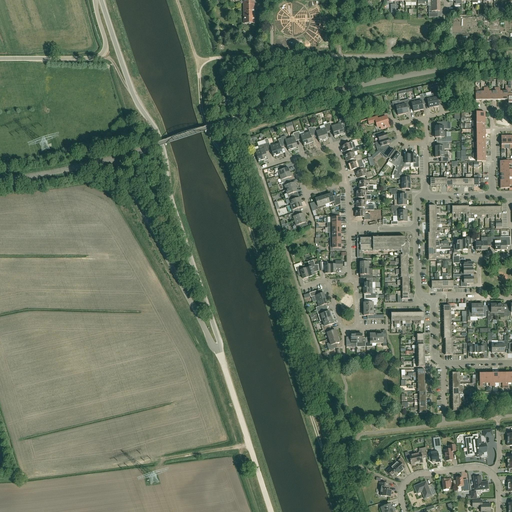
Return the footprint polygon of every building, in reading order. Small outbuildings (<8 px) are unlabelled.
[(254,17),(254,14),(254,1),(243,2),(244,24),(254,23),(254,22),(256,22),(255,17),(254,17)] [(440,12),(439,6),(431,6),(429,6),(429,18),(437,18),(437,12),(440,12)] [(431,94),(431,95),(432,99),(434,108),(439,107),(437,99),(440,98),(439,92),(431,94)] [(421,102),(424,101),(423,94),(419,95),(420,98),(416,99),(418,111),(423,110),(421,102)] [(425,94),(423,94),(424,101),(427,100),(429,109),(434,108),(432,99),(431,95),(426,96),(426,94),(425,94)] [(418,111),(416,99),(412,100),(412,101),(408,102),(408,101),(408,104),(409,107),(408,104),(411,103),(413,112),(418,111)] [(401,106),(402,115),(408,113),(406,108),(409,107),(408,104),(408,101),(408,100),(400,102),(401,106)] [(398,116),(402,115),(401,106),(400,102),(397,102),(398,104),(395,105),(395,103),(392,103),(393,109),(396,108),(398,116)] [(375,117),(367,119),(369,125),(376,122),(377,127),(381,126),(382,129),(389,126),(388,124),(387,124),(385,118),(386,117),(376,120),(375,117)] [(340,124),(336,125),(339,135),(343,134),(344,135),(342,129),(344,128),(343,127),(345,127),(342,119),(339,120),(340,124)] [(447,129),(447,122),(442,122),(442,127),(435,127),(435,132),(444,132),(444,129),(447,129)] [(339,135),(336,125),(331,127),(335,138),(335,137),(339,135)] [(320,130),(324,140),(328,139),(329,140),(325,128),(320,130)] [(324,140),(320,130),(316,131),(320,143),(319,141),(324,140)] [(305,134),(308,144),(313,142),(313,144),(309,132),(305,134)] [(442,138),(442,142),(449,142),(452,142),(452,137),(446,137),(446,132),(444,132),(435,132),(435,133),(434,133),(434,137),(435,137),(435,138),(442,138)] [(295,139),(298,138),(297,135),(296,133),(293,134),(293,135),(291,135),(292,138),(289,139),(293,149),(297,148),(298,149),(295,139)] [(285,136),(281,138),(281,139),(284,146),(286,145),(289,152),(288,150),(293,149),(289,139),(287,140),(285,136)] [(279,143),(275,145),(278,155),(282,153),(280,147),(284,146),(281,139),(278,140),(279,142),(279,143)] [(384,149),(383,146),(389,144),(388,139),(379,142),(375,143),(377,150),(378,150),(380,153),(385,150),(384,149)] [(449,149),(449,142),(442,142),(442,147),(435,147),(435,152),(444,152),(444,149),(449,149)] [(354,152),(359,151),(358,148),(353,149),(351,143),(342,146),(344,152),(351,150),(352,153),(354,152)] [(266,144),(258,146),(263,160),(267,159),(268,160),(264,147),(267,146),(266,144)] [(263,160),(258,146),(257,146),(259,150),(258,150),(257,147),(253,148),(253,149),(252,150),(252,151),(253,154),(256,153),(259,163),(258,162),(263,160)] [(388,162),(395,152),(391,149),(387,154),(386,153),(387,152),(385,150),(380,153),(383,156),(387,159),(388,157),(390,159),(388,162)] [(352,153),(345,155),(347,161),(355,159),(356,162),(357,162),(362,160),(360,155),(355,156),(354,152),(352,153)] [(395,152),(388,162),(394,166),(395,166),(396,166),(394,170),(397,171),(400,164),(397,163),(395,161),(400,155),(399,155),(400,154),(400,153),(398,152),(397,152),(396,153),(395,152)] [(448,152),(444,152),(435,152),(435,158),(440,158),(441,162),(448,162),(448,152)] [(402,162),(401,161),(400,164),(397,171),(400,172),(402,168),(403,167),(410,167),(410,164),(410,155),(409,155),(409,154),(408,154),(406,154),(405,154),(405,155),(404,155),(405,162),(402,162)] [(416,162),(415,155),(410,155),(410,164),(413,164),(413,167),(414,168),(419,168),(419,162),(416,162)] [(356,162),(348,165),(350,171),(358,168),(359,171),(364,169),(363,164),(358,165),(357,162),(356,162)] [(284,169),(283,166),(277,168),(279,176),(290,172),(288,168),(284,169)] [(365,169),(364,169),(359,171),(356,172),(358,178),(366,176),(367,179),(373,177),(371,171),(366,173),(365,169)] [(291,177),(290,172),(279,176),(281,179),(282,183),(283,183),(288,181),(287,178),(289,178),(291,177)] [(398,181),(399,184),(410,184),(410,178),(404,178),(404,176),(394,176),(394,179),(401,179),(401,181),(398,181)] [(285,187),(286,191),(296,187),(294,183),(292,183),(291,184),(290,181),(288,181),(283,183),(285,187)] [(367,191),(374,191),(374,185),(368,185),(368,181),(359,181),(359,188),(367,188),(367,191)] [(290,197),(289,194),(297,192),(296,187),(286,191),(288,198),(290,197)] [(365,198),(365,201),(366,201),(371,201),(371,195),(366,195),(366,191),(356,191),(357,198),(365,198)] [(394,195),(394,200),(407,200),(407,195),(397,195),(397,192),(391,192),(391,195),(394,195)] [(326,195),(329,204),(332,203),(332,205),(335,204),(335,206),(340,204),(340,197),(333,199),(331,193),(326,195)] [(320,197),(324,208),(326,207),(326,205),(329,204),(326,195),(320,197)] [(290,203),(291,206),(301,203),(299,198),(293,200),(292,197),(290,197),(288,198),(288,199),(286,200),(286,201),(287,204),(290,203)] [(324,208),(320,197),(315,199),(316,202),(310,204),(312,211),(324,208)] [(407,200),(394,200),(394,205),(391,205),(391,208),(397,208),(397,206),(407,206),(407,200)] [(365,201),(357,201),(357,207),(365,207),(365,211),(371,211),(371,205),(366,205),(366,201),(365,201)] [(295,212),(294,210),(302,207),(301,203),(291,206),(293,213),(294,213),(295,212)] [(395,212),(395,217),(407,217),(407,211),(397,211),(397,208),(391,208),(391,212),(395,212)] [(365,211),(356,211),(356,217),(364,217),(364,220),(370,220),(370,214),(365,215),(365,211)] [(294,221),(304,218),(303,213),(295,216),(294,213),(293,213),(288,215),(290,220),(293,219),(294,221)] [(407,222),(407,217),(395,217),(396,217),(396,220),(393,220),(393,222),(391,222),(391,225),(398,225),(398,222),(399,222),(407,222)] [(300,225),(306,223),(304,218),(294,221),(295,224),(291,225),(293,230),(301,228),(300,225)] [(398,256),(409,256),(409,243),(407,243),(407,242),(406,240),(405,240),(405,237),(357,238),(357,258),(362,258),(362,252),(397,251),(397,255),(398,256)] [(462,241),(462,250),(468,250),(468,244),(471,244),(471,242),(471,239),(471,237),(465,237),(465,240),(462,240),(462,241)] [(500,250),(500,237),(491,238),(491,241),(494,241),(494,250),(500,250)] [(506,240),(510,240),(510,237),(500,237),(500,250),(506,250),(506,240)] [(481,238),(481,242),(481,251),(487,251),(487,241),(491,241),(491,238),(481,238)] [(471,242),(475,242),(475,251),(481,251),(481,242),(475,242),(475,239),(471,239),(471,242)] [(341,243),(330,243),(330,251),(339,251),(339,248),(341,248),(341,244),(343,244),(343,241),(341,241),(341,243)] [(457,251),(462,251),(462,250),(462,241),(456,241),(456,245),(454,245),(454,253),(457,253),(457,251)] [(360,269),(368,269),(368,263),(371,262),(371,259),(366,259),(366,262),(360,262),(360,269)] [(309,265),(305,266),(309,277),(314,275),(313,272),(315,271),(315,272),(319,271),(318,265),(315,265),(313,260),(308,262),(309,265)] [(335,265),(330,265),(330,274),(336,274),(336,268),(342,268),(342,261),(335,261),(335,265)] [(318,263),(318,265),(319,271),(322,271),(322,270),(324,270),(324,274),(330,274),(330,265),(327,265),(327,262),(321,263),(321,262),(318,263)] [(303,279),(309,277),(305,266),(306,269),(303,270),(302,266),(296,268),(298,274),(301,273),(303,279)] [(366,278),(372,278),(372,275),(368,275),(368,269),(360,269),(360,275),(366,275),(366,278)] [(461,278),(467,278),(467,275),(473,275),(473,269),(463,269),(463,272),(461,272),(461,278)] [(473,277),(467,278),(461,278),(461,287),(467,287),(467,284),(473,284),(473,277)] [(363,289),(372,289),(372,283),(376,283),(376,279),(373,279),(373,283),(363,283),(363,289)] [(370,299),(377,299),(378,299),(378,294),(375,294),(375,289),(372,289),(363,289),(364,294),(368,294),(368,296),(367,296),(367,299),(370,299)] [(317,301),(325,299),(323,293),(317,295),(316,291),(309,293),(311,297),(312,297),(314,302),(317,301)] [(409,299),(409,294),(397,294),(397,303),(408,303),(408,299),(409,299)] [(317,311),(320,311),(319,309),(319,307),(327,304),(325,299),(317,301),(319,307),(315,308),(317,312),(317,311)] [(377,303),(377,299),(370,299),(370,303),(364,303),(364,309),(373,309),(373,305),(375,305),(377,304),(377,303)] [(498,315),(497,304),(491,304),(491,310),(487,310),(487,321),(490,321),(491,320),(491,317),(493,317),(494,316),(494,313),(497,313),(497,315),(498,315)] [(504,304),(497,304),(498,315),(500,315),(500,318),(504,317),(504,316),(507,316),(507,311),(507,310),(504,310),(504,304)] [(478,317),(477,305),(472,305),(472,311),(469,311),(469,317),(468,317),(468,320),(470,320),(470,317),(478,317)] [(478,317),(478,314),(483,314),(483,317),(486,317),(486,311),(483,311),(483,305),(477,305),(478,317)] [(381,319),(381,315),(377,315),(375,313),(373,313),(373,309),(364,309),(364,316),(370,316),(370,320),(381,319)] [(323,320),(331,318),(329,311),(324,313),(323,310),(320,311),(317,311),(320,321),(323,320)] [(321,331),(322,331),(328,329),(331,328),(330,328),(330,326),(329,326),(330,325),(334,323),(333,319),(332,320),(331,318),(323,320),(324,324),(321,325),(323,330),(321,331)] [(329,332),(328,329),(322,331),(322,333),(323,333),(324,334),(327,333),(329,339),(337,336),(335,330),(329,332)] [(351,342),(346,343),(346,346),(351,346),(351,343),(356,343),(357,347),(357,334),(350,334),(351,342)] [(365,347),(365,343),(362,343),(362,334),(357,334),(357,347),(365,347)] [(370,347),(370,344),(377,344),(377,334),(370,334),(370,340),(366,340),(366,347),(370,347)] [(383,340),(383,334),(377,334),(377,344),(383,344),(383,347),(387,347),(386,340),(383,340)] [(329,339),(330,343),(327,344),(329,350),(335,348),(333,345),(339,343),(337,336),(329,339)] [(498,353),(498,344),(492,345),(492,341),(488,341),(488,346),(491,346),(491,353),(498,353)] [(478,347),(478,354),(484,353),(484,348),(487,347),(487,343),(481,343),(481,346),(478,347)] [(474,345),(474,344),(468,344),(468,353),(472,353),(472,354),(478,354),(478,347),(478,345),(474,345)] [(474,438),(467,439),(469,455),(474,455),(475,455),(476,456),(477,457),(480,457),(481,456),(482,454),(482,453),(482,452),(486,452),(485,444),(482,444),(480,443),(481,443),(480,437),(479,437),(477,437),(477,436),(476,436),(475,436),(474,437),(474,438)] [(444,450),(445,461),(453,460),(452,452),(456,451),(455,445),(449,446),(449,449),(444,450)] [(415,454),(417,464),(419,463),(420,464),(423,463),(422,459),(427,458),(426,448),(419,449),(419,451),(418,452),(418,453),(415,454)] [(431,454),(429,455),(429,460),(432,460),(432,463),(439,462),(439,460),(438,455),(442,455),(441,449),(435,449),(436,452),(431,453),(431,454)] [(417,464),(415,454),(409,455),(408,452),(405,453),(406,459),(410,458),(411,465),(414,465),(414,464),(417,464)] [(394,465),(401,472),(405,468),(403,466),(405,464),(404,460),(401,458),(398,460),(399,461),(394,465)] [(401,472),(394,465),(390,469),(389,468),(386,471),(392,476),(394,474),(396,476),(401,472)] [(475,490),(488,489),(487,482),(481,483),(480,476),(474,477),(475,490)] [(462,477),(456,478),(457,487),(461,487),(461,492),(469,491),(468,483),(463,484),(462,477)] [(445,479),(442,480),(443,490),(449,489),(449,488),(452,488),(451,480),(446,481),(445,479)] [(426,482),(414,487),(417,494),(422,492),(425,499),(436,494),(432,484),(428,486),(426,482)] [(387,490),(388,484),(379,483),(378,489),(381,489),(380,496),(390,497),(391,491),(387,490)] [(491,510),(491,507),(491,504),(482,504),(482,501),(472,501),(472,507),(480,507),(481,508),(480,511),(489,511),(490,511),(491,510)]
